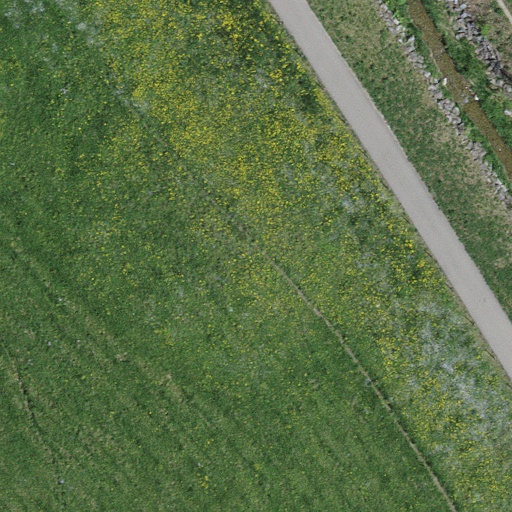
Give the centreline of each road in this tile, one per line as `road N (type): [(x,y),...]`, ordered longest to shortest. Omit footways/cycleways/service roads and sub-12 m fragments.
road 1 (track): [(511,353),(283,0)]
road 2 (primary): [(335,0),(511,278)]
